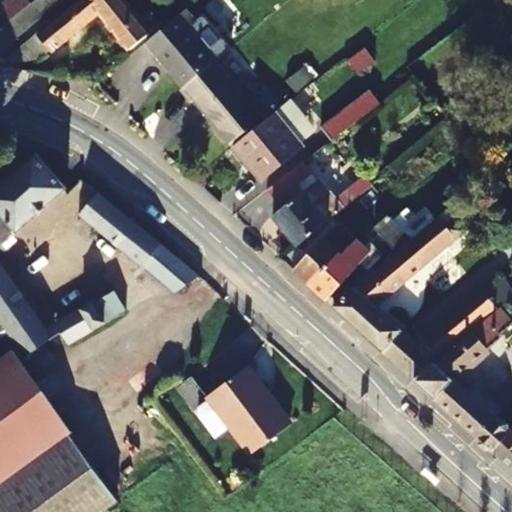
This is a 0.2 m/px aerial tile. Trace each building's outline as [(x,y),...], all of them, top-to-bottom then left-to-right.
[(0,31),(32,5),(27,0),(8,0),(0,7),(0,31)] [(38,0),(32,5),(0,31),(0,52),(62,0),(38,0)] [(139,22),(120,0),(78,0),(0,64),(0,66),(27,71),(51,50),(53,51),(99,13),(131,50),(161,26),(150,13),(139,22)] [(511,14),(502,0),(496,0),(442,38),(461,67),(511,31),(511,14)] [(267,117),(221,60),(185,89),(195,102),(197,100),(233,144),(267,117)] [(333,140),(365,116),(356,104),(325,128),(333,140)] [(301,130),(296,133),(279,112),(234,147),(262,181),(306,145),(303,141),(306,137),(301,130)] [(474,155),(466,160),(477,173),(484,168),(474,155)] [(37,156),(0,187),(0,241),(3,244),(67,187),(37,156)] [(272,218),(298,248),(319,230),(373,187),(368,181),(359,188),(356,185),(339,200),(320,178),(304,191),(300,186),(312,176),(303,164),(268,190),(283,209),(272,218)] [(198,276),(98,194),(80,214),(176,294),(198,276)] [(377,307),(468,232),(451,209),(335,305),(415,379),(501,309),(511,299),(511,275),(507,280),(502,274),(417,344),(377,307)] [(391,215),(376,228),(395,249),(422,226),(408,210),(396,220),(391,215)] [(340,222),(324,237),(319,230),(298,248),(284,259),(311,283),(340,253),(341,256),(358,239),(340,222)] [(368,249),(358,239),(341,256),(340,253),(311,283),(329,299),(361,264),(368,270),(383,255),(372,245),(368,249)] [(3,361),(8,368),(0,373),(0,511),(103,511),(118,502),(69,432),(17,361),(25,356),(26,358),(61,333),(68,343),(125,309),(115,291),(48,332),(0,261),(0,332),(14,353),(3,361)] [(511,324),(511,322),(501,309),(415,379),(511,468),(511,430),(511,432),(465,389),(475,380),(465,370),(505,338),(501,334),(511,324)] [(14,353),(0,332),(0,356),(3,361),(14,353)] [(250,367),(210,397),(212,401),(201,408),(201,416),(217,439),(232,428),(252,456),(291,426),(262,387),(263,385),(250,367)] [(382,440),(393,451),(400,444),(388,434),(382,440)]
